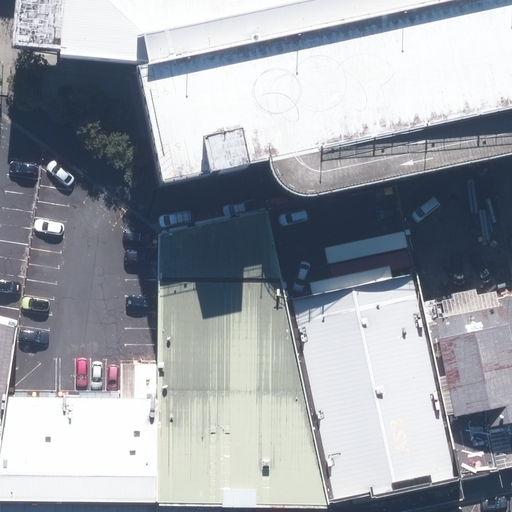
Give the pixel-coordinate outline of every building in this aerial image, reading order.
[(511,0),(33,0),(29,40),(142,55),(168,185),(265,158),(511,100),(511,0)] [(162,393),(165,497),(338,498),(296,295),(276,208),(168,230),(162,393)] [(296,295),(338,498),(350,495),(465,473),(434,317),(425,269),(319,291),(296,295)] [(434,317),(465,473),(511,464),(511,319),(509,301),(505,301),(502,287),(483,290),(482,285),(458,289),(459,295),(449,297),(452,314),(434,317)] [(0,490),(17,390),(28,322),(0,314),(0,490)] [(17,390),(0,490),(0,496),(165,497),(162,393),(17,390)] [(0,511),(383,511),(468,495),(466,484),(465,473),(350,495),(338,498),(165,497),(0,496),(0,511)]
